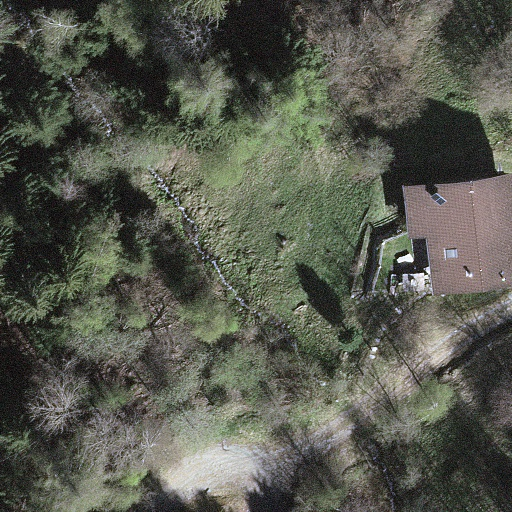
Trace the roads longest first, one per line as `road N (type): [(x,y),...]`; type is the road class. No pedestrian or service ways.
road 1 (track): [(511,304),(428,352),(354,418),(253,459)]
road 2 (track): [(152,511),(205,463),(253,459)]
